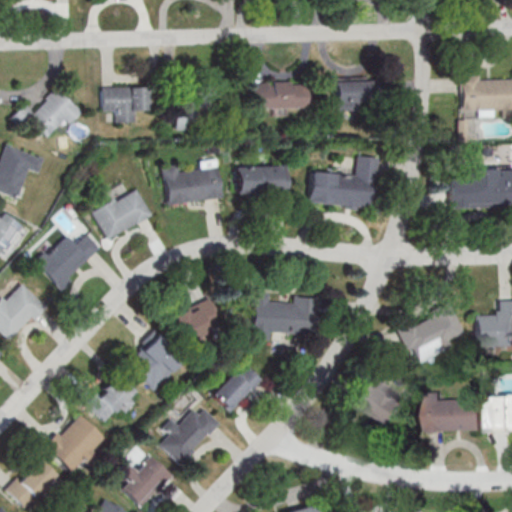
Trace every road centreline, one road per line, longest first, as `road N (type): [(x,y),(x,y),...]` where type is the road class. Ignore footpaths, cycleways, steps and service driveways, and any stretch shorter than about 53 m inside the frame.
road 1 (residential): [(199,511),(306,400),(386,258),(421,115),(421,0)]
road 2 (residential): [(511,28),(0,44)]
road 3 (residential): [(386,258),(247,245),(178,257),(124,292),(0,423)]
road 4 (residential): [(511,482),(404,479),(318,461),(274,435)]
road 5 (residential): [(511,255),(386,258)]
